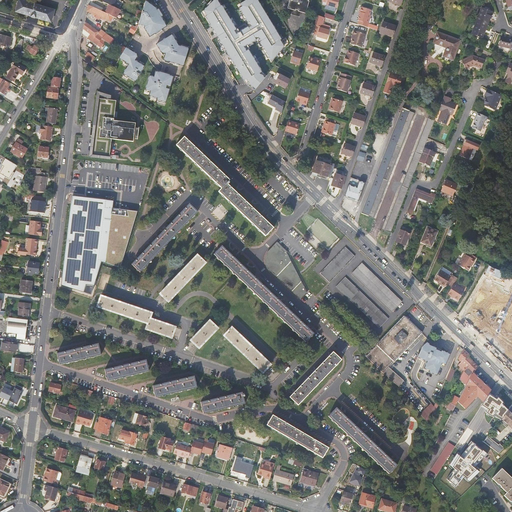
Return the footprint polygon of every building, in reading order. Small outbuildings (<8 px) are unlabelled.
[(54,10),(20,0),(19,0),(15,12),(51,22),(54,10)] [(206,16),(218,37),(217,37),(231,59),(246,84),(253,90),(265,76),(261,74),(263,73),(250,50),(248,51),(245,47),(261,38),(263,42),(261,42),(273,63),(285,47),(282,40),(283,40),(258,0),(248,0),(242,4),(244,7),(241,9),(250,24),(251,24),(253,27),(250,28),(249,27),(238,35),(236,31),(238,30),(223,5),(222,6),(218,0),(213,0),(203,10),(207,16),(206,16)] [(289,0),(287,8),(292,10),(295,11),(295,9),(298,10),(298,11),(300,12),(305,14),(309,1),(308,1),(307,0),(289,0)] [(143,23),(146,24),(147,26),(144,28),(149,37),(166,26),(155,8),(146,1),(145,2),(139,24),(142,25),(143,23)] [(95,15),(100,17),(107,20),(111,22),(114,17),(110,16),(110,15),(105,13),(88,5),(87,11),(95,15)] [(113,7),(109,5),(105,13),(110,15),(116,18),(120,10),(113,7)] [(358,24),(367,27),(371,15),(370,14),(371,10),(361,7),(359,12),(361,12),(360,14),(358,20),(359,20),(358,24)] [(482,8),(472,34),(482,38),(492,12),(482,8)] [(328,30),(319,27),(320,26),(319,26),(320,24),(323,17),(316,14),(313,24),(316,25),(313,33),(316,34),(316,36),(326,39),(329,31),(328,30)] [(102,39),(97,35),(99,32),(85,21),(84,23),(82,33),(91,40),(102,48),(106,41),(102,39)] [(395,26),(383,22),(380,32),(392,36),(395,26)] [(133,25),(129,31),(134,34),(138,28),(133,25)] [(101,29),(100,30),(99,32),(97,35),(102,39),(106,33),(101,29)] [(352,39),(351,44),(361,47),(365,34),(353,30),(352,35),(353,35),(352,39)] [(438,33),(437,34),(434,43),(447,48),(444,56),(453,59),(460,41),(438,33)] [(11,38),(0,34),(0,44),(1,45),(8,47),(11,38)] [(156,44),(161,52),(166,53),(164,60),(167,61),(167,60),(184,65),(188,49),(179,46),(172,35),(156,44)] [(511,50),(511,39),(501,37),(499,46),(510,48),(510,50),(511,50)] [(23,40),(18,39),(15,49),(20,50),(21,48),(23,40)] [(35,44),(34,45),(33,47),(30,52),(35,55),(39,48),(40,47),(35,44)] [(136,57),(136,54),(126,47),(119,58),(129,64),(123,74),(135,81),(144,66),(134,60),(136,57)] [(358,53),(348,50),(346,55),(346,57),(345,57),(343,62),(355,65),(358,53)] [(298,65),(302,54),(293,51),(289,61),(294,63),(294,64),(298,65)] [(88,52),(86,56),(93,61),(95,57),(88,52)] [(384,56),(373,53),(370,63),(381,66),(384,56)] [(484,60),(473,56),(463,61),(466,69),(473,65),(481,68),(484,60)] [(306,68),(317,71),(320,60),(316,58),(315,59),(314,59),(309,58),(306,68)] [(22,74),(25,69),(16,63),(7,77),(14,81),(19,73),(22,74)] [(384,88),(383,92),(389,94),(393,84),(399,87),(402,76),(390,71),(384,88)] [(149,76),(145,89),(150,91),(149,95),(157,98),(157,99),(165,102),(169,89),(165,88),(166,85),(170,86),(173,77),(156,72),(154,77),(149,76)] [(277,80),(275,83),(284,88),(289,80),(278,73),(275,79),(277,80)] [(351,76),(341,73),(340,77),(339,77),(338,81),(339,81),(339,84),(337,89),(347,92),(350,80),(351,76)] [(10,90),(13,85),(6,81),(0,77),(0,92),(6,96),(8,93),(10,90)] [(51,86),(60,88),(61,78),(54,77),(52,81),(51,86)] [(375,87),(363,83),(360,93),(371,97),(375,87)] [(47,97),(57,98),(58,88),(48,87),(47,97)] [(502,95),(487,88),(484,95),(487,96),(486,97),(485,100),(483,104),(495,110),(502,95)] [(302,103),(301,104),(306,105),(310,94),(299,90),(296,101),(300,102),(302,103)] [(283,102),(270,95),(266,104),(274,108),(273,110),(280,113),(283,102)] [(451,99),(444,96),(439,110),(442,111),(437,122),(445,125),(450,114),(452,115),(456,104),(450,102),(451,99)] [(339,112),(342,101),(332,98),(328,109),(339,112)] [(135,123),(114,120),(116,101),(108,100),(98,99),(94,128),(93,136),(91,156),(95,156),(107,158),(109,158),(111,139),(133,141),(134,138),(138,138),(139,128),(135,128),(135,123)] [(57,109),(49,108),(47,122),(55,124),(57,109)] [(402,108),(361,213),(373,217),(414,113),(402,108)] [(488,117),(478,112),(475,119),(472,127),(480,131),(485,120),(486,120),(488,117)] [(351,123),(362,127),(365,117),(354,113),(351,123)] [(385,230),(391,233),(409,186),(419,160),(425,146),(425,144),(435,121),(429,118),(385,230)] [(298,123),(287,120),(284,130),(295,134),(298,123)] [(331,135),(335,124),(325,121),(321,132),(331,135)] [(51,141),(53,127),(41,125),(38,125),(37,132),(40,133),(42,133),(41,140),(51,141)] [(176,145),(192,159),(222,188),(219,191),(226,198),(248,220),(265,236),(273,227),(266,221),(269,219),(267,218),(266,216),(263,218),(251,207),(253,204),(252,203),(250,202),(248,204),(236,192),(238,190),(236,189),(235,187),(233,189),(227,184),(228,183),(227,182),(229,180),(223,173),(224,171),(223,170),(222,169),(221,170),(220,171),(208,159),(209,158),(209,157),(208,156),(208,155),(207,156),(206,157),(193,145),(194,145),(194,143),(194,142),(193,141),(192,142),(191,143),(184,137),(176,145)] [(11,151),(22,158),(27,149),(21,145),(23,141),(19,139),(11,151)] [(466,139),(464,144),(465,144),(460,156),(470,159),(474,148),(478,150),(480,145),(466,139)] [(354,147),(344,144),(341,153),(351,156),(354,147)] [(425,146),(419,160),(430,164),(433,158),(431,157),(432,154),(435,155),(436,151),(434,150),(436,146),(431,144),(429,144),(429,146),(428,148),(425,146)] [(38,156),(39,156),(47,157),(49,148),(40,146),(38,156)] [(365,153),(359,151),(356,159),(362,161),(365,153)] [(89,167),(87,184),(86,196),(96,197),(137,202),(141,173),(125,171),(125,164),(106,162),(107,158),(95,156),(94,167),(89,167)] [(12,171),(16,164),(5,158),(1,165),(3,166),(4,166),(0,172),(0,176),(4,179),(6,175),(11,179),(15,173),(12,171)] [(326,176),(330,177),(335,163),(331,163),(331,165),(315,161),(312,171),(315,172),(317,173),(317,176),(325,179),(326,176)] [(44,176),(45,173),(40,172),(27,171),(26,170),(25,174),(35,175),(34,190),(44,191),(46,177),(44,176)] [(331,185),(341,188),(345,177),(335,174),(331,185)] [(363,182),(350,177),(344,195),(349,197),(353,199),(357,200),(363,182)] [(457,185),(446,180),(441,191),(446,193),(447,192),(453,194),(457,185)] [(86,196),(87,184),(84,184),(83,195),(83,196),(83,197),(84,198),(85,198),(96,199),(96,197),(86,196)] [(426,201),(432,203),(436,195),(431,193),(430,195),(417,190),(416,191),(415,193),(414,195),(407,212),(411,214),(413,211),(415,211),(419,200),(425,203),(426,201)] [(45,212),(46,197),(30,195),(18,193),(16,199),(28,201),(28,199),(38,200),(36,212),(45,212)] [(169,241),(183,226),(197,211),(189,204),(183,210),(181,208),(180,209),(180,210),(180,211),(180,212),(181,212),(169,225),(168,224),(166,224),(165,224),(164,225),(167,227),(154,240),(152,238),(151,239),(151,241),(151,242),(152,243),(141,255),(139,254),(138,254),(137,255),(136,256),(138,257),(132,264),(140,272),(169,241)] [(40,229),(41,222),(31,220),(29,234),(42,236),(42,231),(40,230),(40,229)] [(437,231),(427,227),(421,242),(431,246),(437,231)] [(405,245),(410,234),(400,230),(396,241),(405,245)] [(25,254),(35,255),(38,239),(27,238),(26,249),(19,248),(18,254),(25,255),(25,254)] [(221,246),(218,243),(215,246),(218,249),(214,254),(223,263),(248,287),(278,316),(306,342),(314,333),(307,327),(309,325),(308,324),(307,324),(306,324),(305,325),(292,313),(293,312),(293,311),(293,310),(292,308),(290,311),(277,298),(279,296),(278,295),(277,295),(276,295),(275,296),(262,284),(263,283),(263,282),(263,281),(262,280),(260,282),(247,270),(249,268),(246,265),(244,267),(238,261),(232,256),(234,254),(231,251),(229,253),(222,246),(221,246)] [(286,252),(277,243),(273,247),(269,252),(268,254),(267,255),(267,256),(266,258),(266,260),(266,262),(266,265),(267,268),(269,270),(270,270),(279,279),(300,299),(306,293),(286,253),(286,252)] [(320,273),(330,282),(356,255),(346,246),(320,273)] [(170,283),(169,285),(160,294),(164,297),(168,301),(187,282),(205,262),(197,255),(188,265),(170,283)] [(465,255),(458,266),(467,271),(470,266),(471,264),(472,265),(474,261),(465,255)] [(27,272),(38,274),(39,263),(29,262),(27,272)] [(362,263),(352,272),(392,311),(402,301),(362,263)] [(71,279),(82,283),(86,273),(75,268),(71,279)] [(451,277),(440,270),(435,280),(439,282),(442,283),(441,284),(445,287),(451,277)] [(490,291),(497,294),(503,281),(489,274),(489,273),(484,270),(478,283),(491,289),(490,291)] [(449,286),(450,287),(453,282),(455,283),(457,278),(455,276),(449,286)] [(345,277),(336,286),(379,328),(388,318),(345,277)] [(32,281),(22,280),(20,291),(23,292),(23,293),(31,294),(32,281)] [(454,285),(452,288),(448,294),(452,296),(453,295),(454,297),(459,300),(465,291),(454,285)] [(172,337),(174,332),(175,327),(163,322),(150,318),(152,313),(101,296),(97,306),(114,312),(148,323),(146,329),(172,337)] [(28,316),(29,308),(30,308),(30,304),(18,302),(18,307),(19,307),(18,315),(28,316)] [(492,325),(483,315),(485,313),(481,309),(475,315),(478,319),(469,328),(481,340),(487,333),(485,331),(492,325)] [(0,331),(17,334),(26,334),(28,319),(0,315),(0,331)] [(379,344),(367,357),(370,360),(383,373),(398,386),(403,381),(388,367),(404,350),(420,333),(404,317),(396,326),(379,344)] [(195,344),(198,347),(199,348),(217,328),(209,321),(200,330),(191,340),(195,344)] [(511,340),(511,329),(493,326),(491,337),(511,340)] [(224,336),(244,354),(263,373),(271,365),(261,355),(232,328),(224,336)] [(2,341),(1,351),(17,352),(18,343),(2,341)] [(431,347),(426,342),(423,345),(418,357),(426,361),(423,368),(437,374),(441,363),(445,365),(449,355),(431,347)] [(60,364),(82,359),(101,354),(98,343),(87,346),(87,344),(85,343),(83,346),(84,346),(71,350),(71,348),(69,347),(68,348),(67,349),(68,351),(57,353),(60,364)] [(459,365),(465,371),(473,362),(467,356),(469,355),(468,354),(463,349),(458,359),(462,362),(459,365)] [(310,376),(304,382),(298,388),(297,387),(296,387),(294,388),(294,389),(296,391),(290,397),(298,405),(309,394),(326,376),(341,360),(333,352),(327,358),(324,356),(324,357),(323,358),(324,360),(324,361),(318,367),(312,373),(310,372),(309,374),(309,375),(310,376)] [(12,358),(10,371),(22,373),(23,359),(12,358)] [(108,380),(130,375),(149,371),(146,360),(135,362),(136,361),(133,359),(132,361),(132,363),(127,364),(119,366),(119,365),(116,363),(116,365),(115,365),(116,367),(105,369),(108,380)] [(475,364),(473,362),(465,371),(463,373),(460,379),(467,382),(471,375),(472,374),(473,373),(478,367),(475,364)] [(491,391),(473,373),(472,374),(471,375),(467,382),(459,399),(458,401),(465,409),(475,398),(474,398),(477,396),(483,403),(491,391)] [(156,397),(178,391),(197,387),(194,376),(183,378),(184,377),(181,375),(180,377),(180,379),(167,382),(167,381),(164,379),(163,381),(164,383),(153,386),(156,397)] [(50,383),(49,391),(59,393),(61,385),(50,383)] [(0,394),(0,396),(17,404),(22,395),(20,394),(23,387),(16,384),(13,391),(3,387),(0,394)] [(491,423),(495,426),(501,419),(504,416),(508,410),(510,408),(509,408),(511,404),(511,398),(503,390),(496,397),(502,402),(502,401),(505,404),(491,423)] [(494,394),(491,391),(483,403),(482,405),(486,408),(493,397),(492,396),(494,394)] [(204,413),(226,408),(245,403),(242,393),(231,395),(232,394),(229,392),(227,394),(228,395),(228,396),(223,397),(215,399),(215,398),(212,396),(211,398),(212,400),(201,402),(204,413)] [(114,400),(114,397),(104,394),(103,398),(109,400),(109,403),(114,404),(115,400),(114,400)] [(452,395),(448,402),(449,402),(455,405),(458,401),(459,399),(452,395)] [(455,405),(449,402),(445,409),(452,412),(455,405)] [(434,406),(431,403),(420,413),(427,422),(434,406)] [(56,405),(53,416),(73,421),(76,411),(56,405)] [(337,424),(374,459),(389,473),(397,465),(391,460),(390,459),(391,459),(391,457),(391,456),(389,455),(388,457),(375,445),(376,443),(377,442),(377,441),(373,441),(373,443),(360,430),(361,430),(361,428),(361,427),(359,427),(358,428),(345,416),(346,415),(346,414),(346,413),(343,413),(343,414),(336,408),(329,416),(337,424)] [(504,416),(501,419),(509,425),(511,428),(511,413),(508,410),(504,416)] [(93,414),(79,411),(77,418),(75,423),(80,424),(81,422),(91,425),(93,414)] [(132,422),(145,426),(147,417),(135,413),(132,422)] [(285,436),(303,446),(322,458),(328,448),(319,442),(320,440),(319,439),(318,439),(317,440),(316,441),(312,439),(301,432),(302,430),(301,429),(300,429),(299,429),(298,430),(284,422),(285,419),(284,419),(283,418),(282,419),(281,420),(273,415),(267,425),(282,434),(285,436)] [(111,421),(100,418),(98,423),(96,422),(94,429),(98,430),(97,431),(107,434),(109,426),(111,421)] [(2,428),(1,429),(0,428),(0,438),(5,441),(9,432),(2,428)] [(137,435),(128,432),(122,430),(119,439),(126,441),(125,442),(134,445),(135,441),(136,441),(137,439),(136,438),(137,435)] [(483,441),(493,449),(497,444),(488,436),(483,441)] [(159,448),(165,449),(165,447),(171,449),(173,443),(173,440),(170,439),(162,437),(159,448)] [(489,455),(493,449),(483,441),(471,457),(472,458),(470,461),(477,467),(480,464),(481,465),(483,461),(477,456),(482,449),(489,455)] [(193,453),(200,455),(201,452),(203,444),(196,442),(193,453)] [(204,453),(211,455),(214,444),(207,442),(204,453)] [(448,443),(430,471),(436,475),(455,447),(448,443)] [(191,448),(176,444),(173,453),(177,454),(180,455),(179,456),(184,457),(188,458),(190,452),(191,448)] [(216,456),(229,460),(232,448),(219,444),(216,456)] [(64,462),(67,450),(58,448),(55,460),(64,462)] [(8,458),(0,453),(0,467),(3,469),(8,458)] [(93,457),(89,456),(88,458),(81,456),(78,465),(81,466),(89,469),(92,459),(93,457)] [(245,477),(250,478),(253,466),(240,462),(241,459),(236,458),(233,471),(246,475),(245,477)] [(95,468),(103,470),(105,462),(97,460),(95,468)] [(258,474),(270,478),(273,467),(261,463),(258,474)] [(281,466),(277,465),(273,480),(291,486),(294,475),(280,471),(281,466)] [(360,485),(362,478),(358,476),(360,473),(363,475),(365,470),(360,467),(358,471),(357,470),(349,483),(355,486),(355,485),(360,485)] [(511,477),(502,468),(492,478),(498,483),(499,484),(501,486),(502,487),(507,492),(504,495),(510,500),(511,501),(511,477)] [(61,472),(58,472),(48,469),(46,476),(45,476),(44,481),(57,485),(58,481),(60,480),(61,474),(61,472)] [(319,474),(303,469),(300,481),(315,486),(319,474)] [(139,486),(143,487),(146,477),(142,476),(142,474),(132,471),(129,481),(139,484),(139,486)] [(121,487),(124,476),(125,474),(115,472),(112,485),(121,487)] [(159,479),(146,476),(146,477),(143,487),(146,488),(147,486),(157,488),(159,479)] [(0,493),(4,495),(10,483),(1,479),(0,480),(0,493)] [(176,486),(163,482),(161,491),(160,493),(173,497),(176,486)] [(182,492),(196,497),(198,489),(184,484),(182,492)] [(55,502),(58,489),(46,485),(45,490),(47,491),(45,499),(55,502)] [(68,497),(83,501),(84,496),(72,493),(69,492),(68,497)] [(200,501),(208,504),(210,495),(203,492),(200,501)] [(343,492),(340,501),(350,504),(350,503),(352,503),(354,495),(343,492)] [(362,493),(359,503),(368,505),(368,507),(372,508),(375,496),(362,493)] [(228,511),(230,507),(229,507),(226,506),(228,498),(219,495),(216,506),(224,508),(222,511),(228,511)] [(230,507),(228,511),(234,511),(236,509),(240,510),(243,502),(233,499),(230,507)] [(382,499),(379,509),(389,511),(393,511),(397,503),(382,499)]
